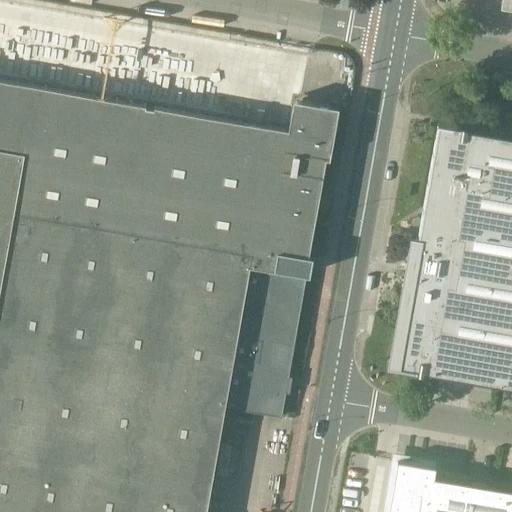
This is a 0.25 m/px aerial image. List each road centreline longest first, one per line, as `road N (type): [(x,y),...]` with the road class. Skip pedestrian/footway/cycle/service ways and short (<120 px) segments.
road 1 (unclassified): [(332,400),(396,34)]
road 2 (unclassified): [(396,34),(196,0)]
road 3 (unclassified): [(511,432),(332,400)]
